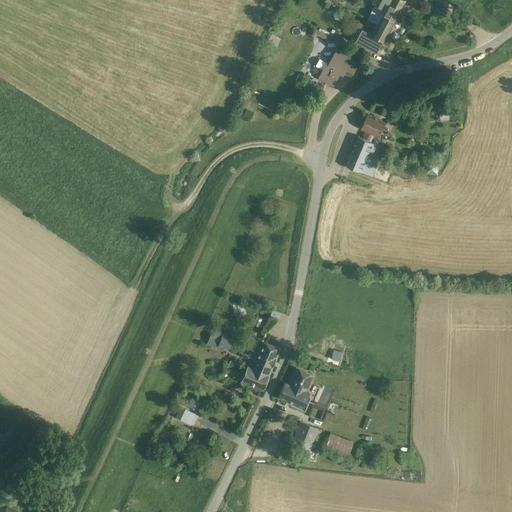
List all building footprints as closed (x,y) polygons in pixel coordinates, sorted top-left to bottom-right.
[(348,0),(345,6),(352,10),(355,4),(348,0)] [(384,17),(394,22),(406,1),(404,0),(373,0),(372,4),(375,6),(368,19),(380,26),(384,17)] [(384,17),(380,26),(374,36),(384,41),(394,22),(384,17)] [(374,36),(380,26),(368,19),(365,25),(360,22),(351,39),(377,53),(384,41),(374,36)] [(400,39),(406,29),(400,25),(394,36),(400,39)] [(321,71),(319,75),(319,79),(324,82),(326,81),(334,85),(340,73),(350,78),(352,74),(344,70),(345,69),(353,73),(358,64),(351,60),(355,52),(350,49),(342,45),(341,45),(340,44),(339,46),(329,65),(326,64),(323,70),(321,71)] [(379,137),(386,122),(368,114),(361,129),(366,131),(363,138),(371,141),(374,134),(379,137)] [(385,147),(371,141),(363,138),(358,136),(345,165),(372,177),(385,147)] [(425,173),(438,174),(439,168),(432,167),(433,162),(426,161),(425,173)] [(272,309),(270,316),(279,319),(282,313),(272,309)] [(218,346),(228,349),(232,340),(221,336),(222,334),(213,330),(208,346),(217,349),(218,346)] [(241,381),(262,390),(280,349),(261,341),(257,352),(252,350),(249,358),(256,361),(252,368),(247,366),(241,381)] [(224,360),(221,374),(238,378),(241,363),(224,360)] [(285,382),(278,397),(303,408),(309,393),(305,391),(312,375),(295,368),(288,384),(285,382)] [(200,402),(192,398),(188,406),(196,410),(200,402)] [(309,450),(318,428),(300,421),(292,443),(309,450)] [(353,441),(331,433),(324,449),(347,458),(353,441)]
